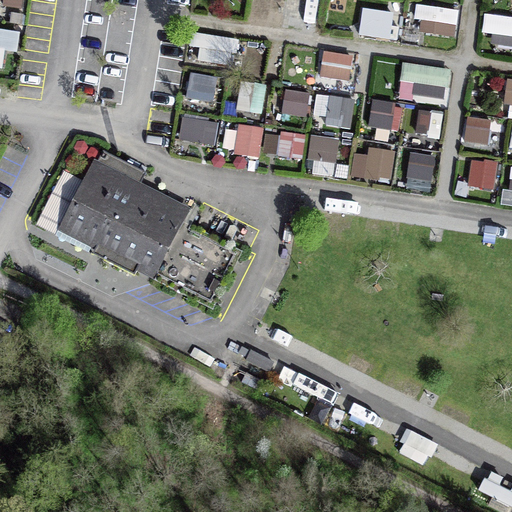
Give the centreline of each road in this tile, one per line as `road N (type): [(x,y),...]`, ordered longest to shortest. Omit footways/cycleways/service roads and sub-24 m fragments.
road 1 (residential): [(63,122),(133,137),(186,176),(259,206),(276,248),(224,360),(37,266),(12,243)]
road 2 (track): [(452,511),(0,280)]
road 3 (residential): [(12,243),(63,122)]
